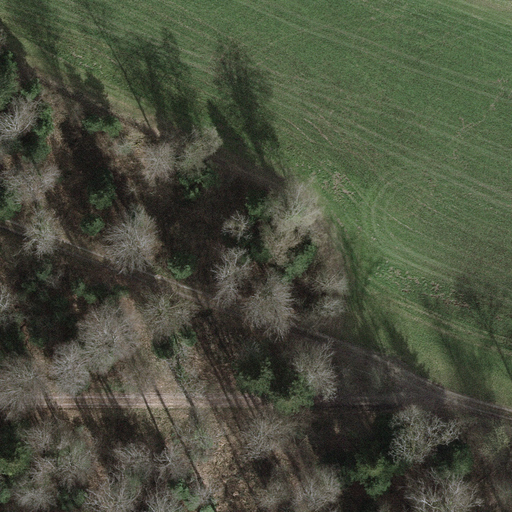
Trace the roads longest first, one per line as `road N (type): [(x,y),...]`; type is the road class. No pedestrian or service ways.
road 1 (track): [(0,217),(205,291),(449,400),(511,419)]
road 2 (track): [(449,400),(0,401)]
